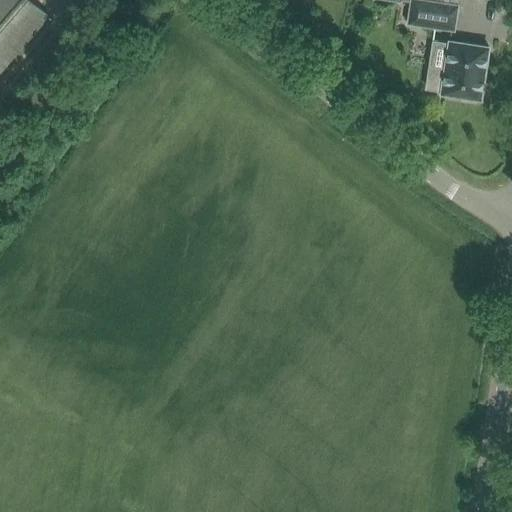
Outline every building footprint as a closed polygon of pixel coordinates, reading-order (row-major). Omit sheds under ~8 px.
[(32,0),(0,0),(0,70),(49,14),(32,0)] [(409,0),(412,0),(409,21),(452,28),(455,28),(458,4),(456,4),(456,0),(409,0)] [(442,92),(464,95),(463,98),(477,100),(477,97),(482,98),(490,46),(450,40),(450,42),(434,40),(427,87),(442,89),(442,92)] [(64,94),(83,93),(82,81),(63,83),(64,94)] [(23,87),(25,114),(63,110),(60,84),(23,87)]
